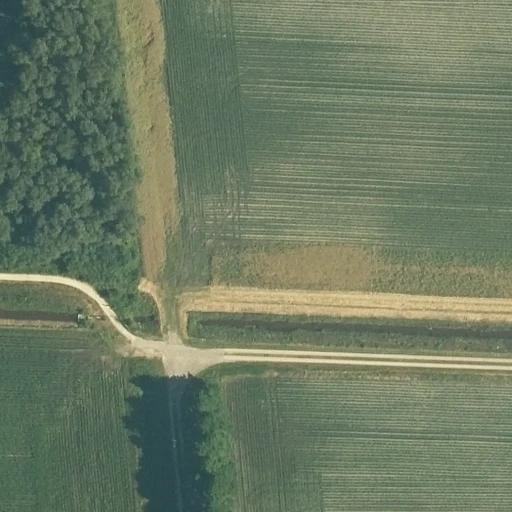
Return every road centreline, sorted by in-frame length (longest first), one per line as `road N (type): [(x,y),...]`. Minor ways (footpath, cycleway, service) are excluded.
road 1 (track): [(511,363),(170,356)]
road 2 (track): [(170,356),(182,511)]
